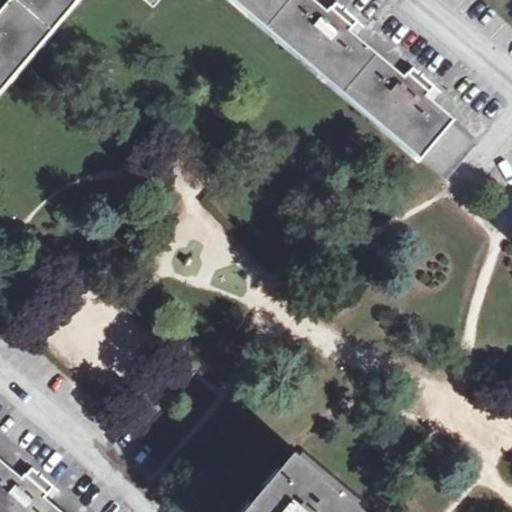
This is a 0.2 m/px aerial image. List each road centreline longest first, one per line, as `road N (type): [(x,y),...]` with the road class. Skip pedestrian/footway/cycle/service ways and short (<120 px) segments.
road 1 (residential): [(0,388),(128,488),(142,511)]
road 2 (residential): [(511,74),(417,0)]
